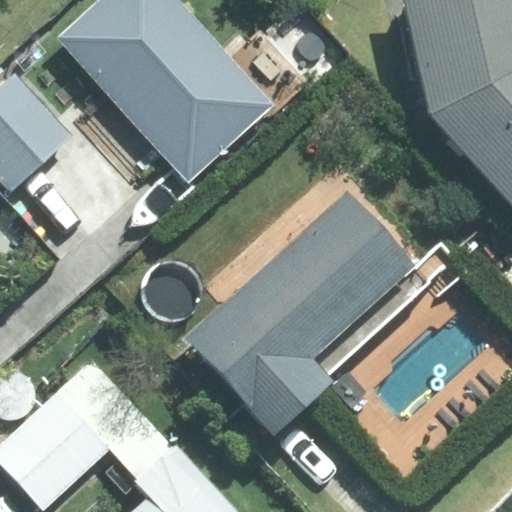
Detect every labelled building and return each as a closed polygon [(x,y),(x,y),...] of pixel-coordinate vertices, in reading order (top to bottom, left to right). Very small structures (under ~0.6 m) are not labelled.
[(180,0),(106,0),(58,44),(191,192),(281,111),(180,0)] [(511,0),(401,0),(394,1),(423,137),(511,230),(511,0)] [(0,159),(9,151),(0,141),(0,159)] [(178,357),(264,455),(327,400),(305,373),(403,287),(340,215),(178,357)] [(161,246),(116,286),(173,350),(218,309),(161,246)] [(142,511),(219,511),(90,370),(0,452),(0,482),(27,511),(49,511),(105,461),(148,508),(142,511)]
